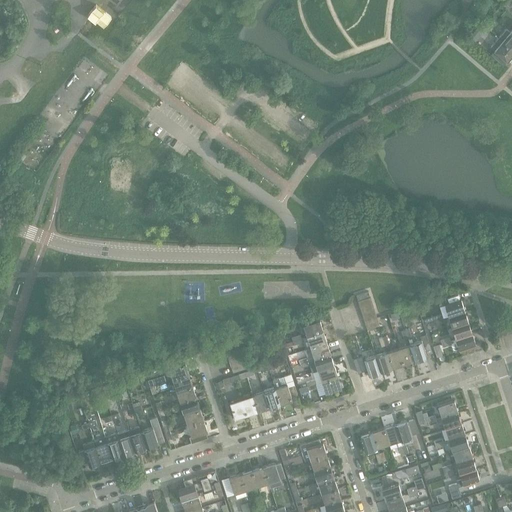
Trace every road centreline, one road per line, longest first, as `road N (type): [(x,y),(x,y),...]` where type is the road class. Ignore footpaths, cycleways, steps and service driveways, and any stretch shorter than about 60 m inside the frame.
road 1 (unclassified): [(511,281),(415,262),(104,252),(0,221)]
road 2 (residential): [(68,511),(64,500),(230,451)]
road 3 (residential): [(363,409),(500,365)]
